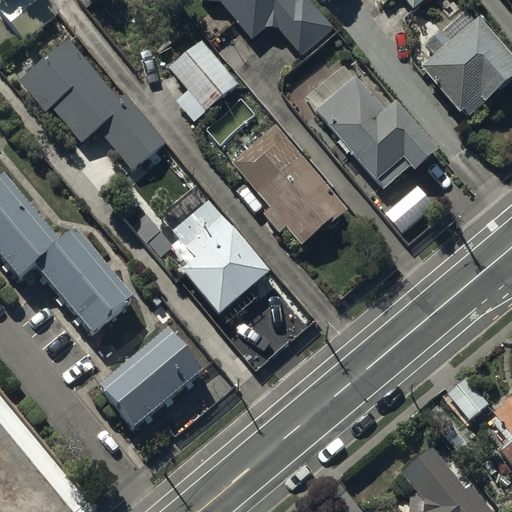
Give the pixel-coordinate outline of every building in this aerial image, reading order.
[(41,0),(9,0),(0,7),(0,19),(22,46),(56,18),(41,0)] [(276,34),(299,60),(331,32),(303,0),(296,0),(292,4),(288,0),(197,0),(203,7),(219,8),(250,45),(263,34),(276,34)] [(428,1),(449,24),(462,12),(451,0),(400,0),(413,15),(428,1)] [(461,118),(466,124),(511,85),(511,67),(477,26),(450,50),(440,39),(425,52),(434,62),(418,76),(457,121),(461,118)] [(117,106),(67,46),(16,87),(43,119),(49,113),(80,150),(97,135),(131,176),(164,148),(124,100),(117,106)] [(167,74),(203,118),(236,90),(200,47),(167,74)] [(315,116),(313,116),(338,147),(335,149),(344,161),(347,158),(373,190),(375,188),(382,195),(407,174),(411,178),(435,158),(393,108),(383,117),(344,71),(305,103),(315,116)] [(284,235),(299,252),(319,235),(321,238),(345,217),(273,132),(228,169),(267,215),(260,220),(278,241),(284,235)] [(3,184),(0,186),(0,267),(18,289),(34,275),(89,341),(130,307),(75,240),(60,253),(3,184)] [(266,279),(194,191),(157,221),(177,244),(171,250),(146,219),(132,230),(159,263),(170,253),(185,271),(179,275),(216,320),(266,279)] [(432,212),(415,193),(383,220),(400,239),(432,212)] [(168,338),(100,396),(134,438),(203,381),(168,338)] [(465,383),(445,399),(468,426),(488,410),(465,383)] [(511,403),(491,420),(511,446),(511,447),(499,459),(511,474),(511,398),(510,401),(511,403)] [(424,420),(461,462),(472,452),(436,410),(424,420)] [(0,511),(8,511),(7,511),(45,479),(0,425),(0,511)] [(429,456),(399,482),(409,493),(406,511),(486,511),(469,491),(463,496),(429,456)]
